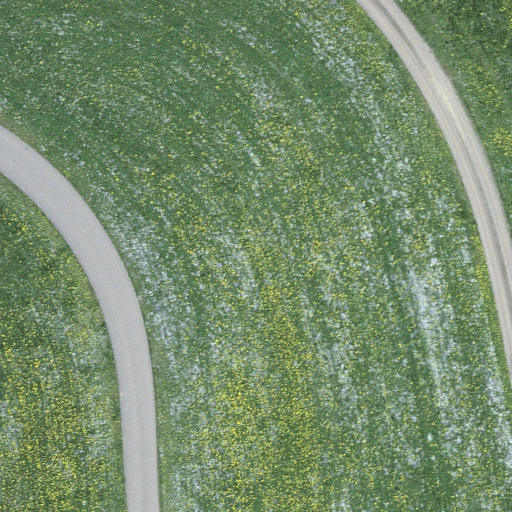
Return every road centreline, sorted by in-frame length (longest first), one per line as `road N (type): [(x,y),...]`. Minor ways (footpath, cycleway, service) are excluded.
road 1 (residential): [(0,147),(64,206),(116,295),(136,387),(143,511)]
road 2 (track): [(374,0),(427,70),(458,130),(511,312)]
